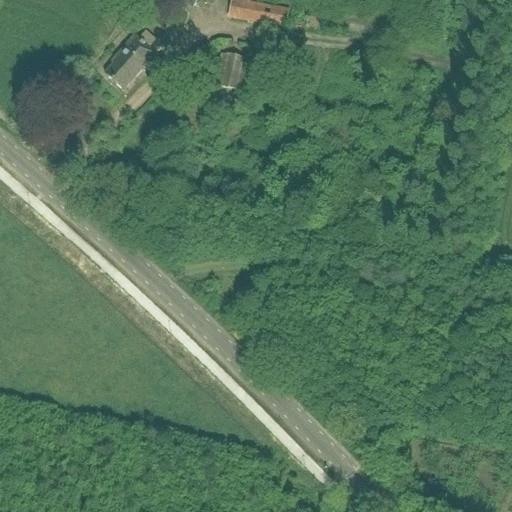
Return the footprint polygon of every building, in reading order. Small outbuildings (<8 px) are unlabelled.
[(151,22),(156,0),(139,0),(135,18),(151,22)] [(307,30),(322,33),(341,35),(341,33),(388,42),(389,38),(402,40),(406,17),(393,15),(393,14),(347,5),(347,6),(310,2),(307,30)] [(285,32),(289,14),(231,3),(228,21),(285,32)] [(146,72),(158,58),(135,38),(112,64),(114,66),(105,77),(124,93),(143,70),(146,72)] [(243,94),(246,79),(249,63),(221,58),(215,88),(243,94)] [(259,58),(253,58),(250,79),(291,87),(294,65),(259,58)]
